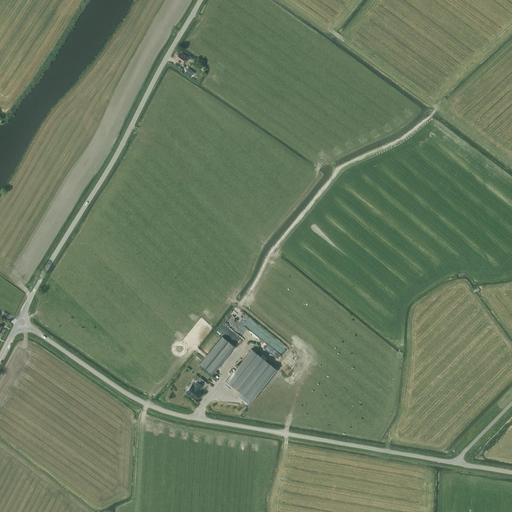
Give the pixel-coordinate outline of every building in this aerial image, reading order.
[(173,58),(183,65),(186,61),(185,61),(188,58),(180,53),(181,52),(178,50),(173,58)] [(187,68),(184,72),(191,76),(194,72),(187,68)] [(215,370),(235,346),(222,336),(199,364),(212,374),(215,370)] [(237,395),(248,404),(276,369),(251,349),(226,380),(240,391),(237,395)] [(195,399),(201,393),(198,391),(203,386),(197,381),(193,386),(191,385),(186,391),(195,399)]
